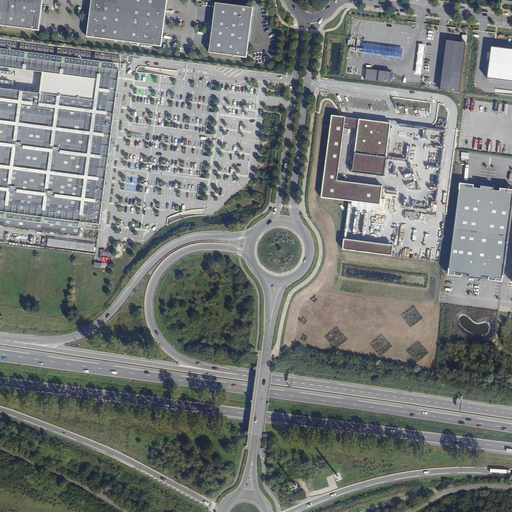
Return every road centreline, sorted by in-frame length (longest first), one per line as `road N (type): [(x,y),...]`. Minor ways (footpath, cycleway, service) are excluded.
road 1 (trunk): [(511,428),(0,355)]
road 2 (trunk): [(0,381),(511,448)]
road 3 (trunk): [(299,383),(189,362),(156,331),(150,290),(173,258),(207,246),(233,248),(251,261)]
road 4 (trunk): [(299,383),(19,344)]
road 5 (trunk): [(256,232),(177,243),(96,327),(19,344)]
road 6 (trunk): [(0,409),(121,456),(215,511)]
road 7 (trunk): [(293,511),(390,478),(511,473)]
road 8 (tertiary): [(303,14),(280,206),(267,224)]
road 9 (trunk): [(511,416),(299,383)]
road 10 (tertiary): [(297,226),(293,194),(318,16)]
road 11 (tertiary): [(354,0),(511,20)]
road 12 (tertiary): [(254,450),(270,317)]
